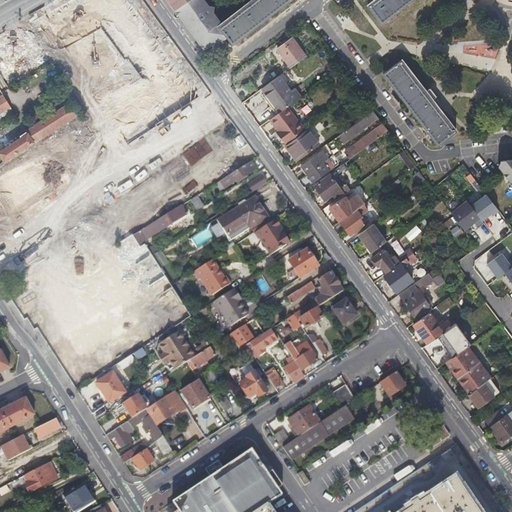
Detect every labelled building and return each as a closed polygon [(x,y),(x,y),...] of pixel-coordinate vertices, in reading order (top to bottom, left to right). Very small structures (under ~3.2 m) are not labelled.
[(167,0),(175,10),(189,0),(167,0)] [(208,4),(204,0),(189,0),(175,10),(206,53),(227,37),(219,26),(222,24),(214,12),(215,6),(208,4)] [(252,0),(222,24),(219,26),(227,37),(234,45),(291,0),(252,0)] [(382,24),(413,0),(374,0),(368,5),(382,24)] [(9,36),(0,40),(0,65),(12,59),(22,79),(32,74),(23,57),(39,48),(29,29),(11,39),(9,36)] [(291,67),(306,57),(292,39),(277,49),(291,67)] [(437,146),(456,132),(402,62),(383,76),(437,146)] [(279,76),(262,88),(280,112),(286,107),(301,96),(295,88),(290,92),(279,76)] [(0,121),(15,112),(3,94),(0,95),(0,121)] [(71,101),(31,125),(39,138),(40,139),(79,114),(71,101)] [(280,112),(269,119),(278,131),(281,135),(279,136),(285,144),(304,130),(286,107),(280,112)] [(378,118),(373,111),(341,134),(343,137),(345,135),(349,140),(378,118)] [(358,153),(388,131),(383,124),(353,146),(356,150),(354,152),(356,154),(358,153)] [(39,138),(31,125),(25,129),(26,132),(23,133),(25,136),(0,151),(0,154),(4,161),(39,138)] [(297,161),(318,146),(307,131),(286,146),(297,161)] [(238,132),(223,141),(228,149),(244,140),(238,132)] [(307,175),(323,163),(317,155),(301,166),(307,175)] [(511,186),(511,159),(498,162),(497,168),(511,186)] [(255,169),(251,162),(219,182),(223,189),(255,169)] [(329,172),(323,163),(307,175),(313,183),(329,172)] [(350,173),(343,163),(331,172),(334,177),(343,171),(346,176),(350,173)] [(428,184),(419,172),(413,176),(422,189),(428,184)] [(336,200),(349,190),(346,185),(340,189),(330,175),(314,187),(324,201),(332,195),(336,200)] [(256,190),(266,183),(262,177),(251,183),(256,190)] [(400,183),(398,179),(388,186),(391,190),(400,183)] [(469,200),(452,213),(467,234),(500,210),(489,194),(473,205),(469,200)] [(339,222),(363,204),(357,196),(348,202),(344,198),(329,208),(339,222)] [(196,209),(201,206),(196,197),(190,200),(196,209)] [(267,218),(255,199),(217,223),(227,238),(246,225),(249,229),(267,218)] [(367,210),(363,204),(339,222),(349,235),(353,232),(355,234),(364,227),(364,226),(368,223),(366,220),(364,221),(360,215),(367,210)] [(89,217),(101,211),(98,205),(86,210),(89,217)] [(186,215),(180,207),(144,229),(142,230),(147,239),(186,215)] [(485,221),(492,237),(508,230),(500,214),(485,221)] [(451,218),(443,224),(448,230),(456,225),(451,218)] [(281,226),(276,219),(256,232),(260,239),(270,255),(288,243),(279,228),(281,226)] [(387,242),(373,224),(357,235),(371,253),(387,242)] [(410,242),(422,232),(416,225),(404,235),(410,242)] [(451,231),(456,238),(463,233),(458,226),(451,231)] [(53,265),(95,237),(89,228),(47,256),(53,265)] [(198,247),(212,236),(206,229),(192,240),(198,247)] [(140,232),(133,236),(140,247),(144,244),(147,243),(140,232)] [(256,232),(249,237),(254,243),(260,239),(256,232)] [(152,256),(158,252),(155,248),(152,250),(151,247),(147,249),(152,256)] [(306,275),(318,267),(307,250),(288,262),(299,279),(306,275)] [(398,264),(412,254),(409,250),(394,261),(397,265),(398,264)] [(47,324),(71,370),(97,357),(89,340),(133,317),(134,321),(146,315),(115,255),(104,261),(100,252),(39,282),(37,277),(24,283),(29,294),(17,300),(33,331),(47,324)] [(385,272),(393,267),(391,263),(393,261),(391,258),(388,260),(382,252),(372,259),(373,260),(372,261),(375,266),(376,265),(378,267),(380,265),(385,272)] [(511,263),(503,252),(487,264),(499,280),(506,274),(511,281),(511,263)] [(416,259),(412,254),(398,264),(399,265),(383,277),(395,293),(412,281),(402,267),(408,262),(409,264),(416,259)] [(228,285),(223,278),(216,268),(200,277),(212,296),(228,285)] [(426,274),(428,273),(424,268),(414,275),(418,280),(426,274)] [(315,300),(319,307),(343,292),(330,272),(318,281),(321,286),(318,289),(321,295),(314,299),(315,300)] [(418,280),(398,295),(401,300),(430,279),(426,274),(418,280)] [(265,294),(271,289),(262,277),(255,283),(265,294)] [(298,291),(298,290),(275,305),(278,310),(281,308),(280,307),(283,306),(284,307),(314,288),(311,283),(298,291)] [(239,297),(234,289),(214,302),(230,327),(248,315),(239,302),(237,299),(239,297)] [(415,320),(431,309),(427,304),(429,302),(427,299),(425,301),(418,292),(403,303),(415,320)] [(395,297),(389,302),(397,313),(403,309),(395,297)] [(453,304),(448,298),(436,307),(440,313),(453,304)] [(317,309),(319,308),(319,307),(315,300),(293,315),(298,322),(300,320),(306,328),(322,318),(317,309)] [(356,315),(345,300),(331,310),(342,325),(356,315)] [(413,325),(427,344),(447,331),(455,325),(448,315),(443,318),(442,322),(443,323),(438,327),(428,314),(413,325)] [(300,326),(298,322),(293,315),(287,318),(294,330),(300,326)] [(252,338),(244,325),(231,334),(239,347),(252,338)] [(245,345),(250,352),(254,350),(258,355),(264,352),(262,349),(276,340),(270,329),(245,345)] [(447,331),(427,344),(440,362),(454,352),(446,342),(452,338),(447,331)] [(158,345),(175,370),(186,363),(194,357),(178,333),(158,345)] [(313,335),(306,335),(319,356),(327,351),(319,340),(317,341),(313,335)] [(293,361),(300,371),(317,360),(311,350),(309,351),(305,343),(294,351),(292,347),(287,351),(293,361)] [(186,363),(192,371),(215,356),(209,347),(194,357),(186,363)] [(471,392),(484,383),(486,382),(462,350),(448,361),(471,392)] [(0,372),(9,368),(0,352),(0,372)] [(292,384),(303,377),(300,371),(293,361),(283,368),(292,384)] [(216,379),(211,371),(203,376),(208,384),(216,379)] [(266,391),(254,371),(244,377),(246,379),(240,384),(248,397),(255,393),(257,396),(266,391)] [(265,376),(274,388),(282,383),(274,371),(265,376)] [(405,386),(395,373),(380,383),(388,397),(405,386)] [(96,384),(108,403),(124,392),(112,374),(96,384)] [(192,409),(209,398),(194,375),(185,381),(189,386),(181,392),(192,409)] [(471,392),(467,395),(477,408),(494,396),(484,383),(471,392)] [(355,400),(345,385),(331,394),(341,409),(345,406),(355,400)] [(173,416),(185,409),(174,391),(160,400),(146,409),(145,410),(149,416),(155,426),(172,415),(173,416)] [(122,404),(132,419),(145,410),(146,409),(136,394),(122,404)] [(217,402),(225,414),(232,410),(224,398),(217,402)] [(0,432),(34,415),(25,399),(0,411),(0,432)] [(511,407),(508,402),(499,409),(504,416),(511,410),(511,407)] [(299,437),(282,448),(290,460),(353,419),(345,406),(341,409),(327,419),(320,423),(299,437)] [(299,437),(320,423),(309,407),(287,421),(299,437)] [(142,421),(155,442),(162,437),(155,426),(149,416),(145,410),(132,419),(111,432),(114,437),(121,448),(131,442),(125,433),(133,429),(132,427),(142,421)] [(511,411),(499,420),(489,427),(500,442),(511,434),(511,411)] [(489,427),(499,420),(495,415),(485,422),(489,427)] [(60,428),(55,419),(35,430),(39,439),(60,428)] [(430,449),(431,451),(451,437),(444,427),(421,443),(426,451),(430,449)] [(282,430),(274,436),(281,447),(289,441),(282,430)] [(102,438),(104,442),(111,438),(112,439),(114,437),(111,432),(105,436),(102,438)] [(8,461),(30,450),(22,436),(0,447),(0,453),(4,452),(8,461)] [(163,454),(170,450),(162,437),(155,442),(163,454)] [(135,456),(145,449),(151,445),(148,440),(137,446),(139,449),(133,453),(135,456)] [(458,447),(362,511),(502,511),(492,495),(458,447)] [(135,456),(132,459),(139,470),(153,461),(145,449),(135,456)] [(271,511),(267,505),(281,496),(250,451),(171,503),(177,511),(271,511)] [(57,479),(48,463),(25,475),(29,483),(26,485),(29,493),(57,479)] [(309,482),(302,471),(296,475),(304,485),(309,482)] [(78,511),(94,502),(83,484),(63,496),(72,511),(78,511)]
